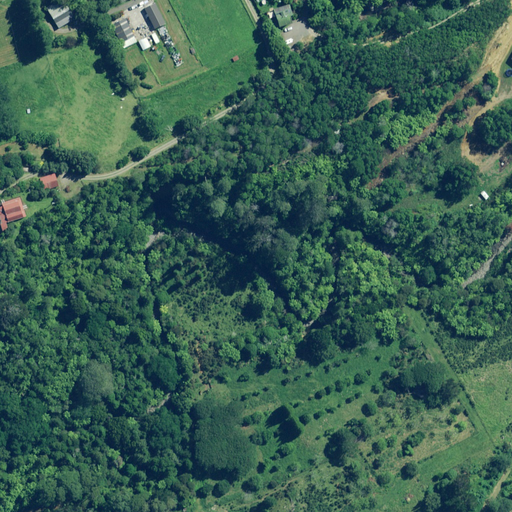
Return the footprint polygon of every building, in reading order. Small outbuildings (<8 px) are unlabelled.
[(78,19),(67,0),(63,0),(49,8),(60,29),(78,19)] [(166,24),(156,3),(146,9),(156,29),(166,24)] [(298,20),(291,3),(276,9),(282,26),(298,20)] [(139,41),(127,18),(113,26),(125,48),(139,41)] [(59,187),(56,174),(41,178),(44,191),(59,187)] [(0,224),(2,224),(3,231),(10,229),(8,222),(28,216),(23,197),(4,202),(5,205),(0,206),(0,224)]
